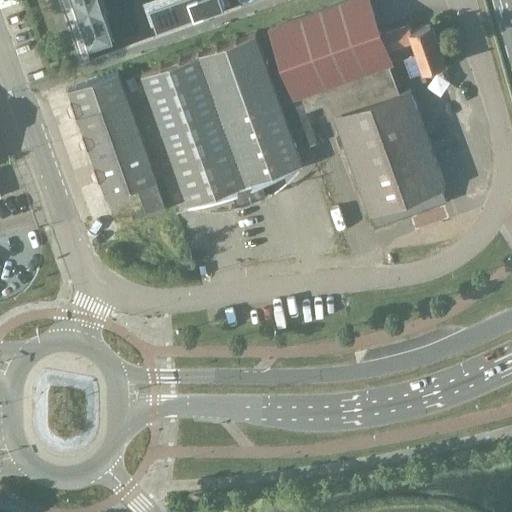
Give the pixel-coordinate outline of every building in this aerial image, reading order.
[(111,0),(69,0),(90,59),(128,46),(111,0)] [(216,0),(137,0),(133,2),(146,39),(221,13),(216,0)] [(343,0),(270,26),(295,97),(300,96),(302,102),(305,110),(323,104),(328,118),(335,115),(374,225),(445,200),(440,185),(444,184),(410,87),(398,91),(388,64),(392,63),(387,49),(381,34),(379,30),(368,0),(343,0)] [(409,24),(381,34),(387,49),(412,40),(417,54),(405,58),(412,75),(445,63),(431,24),(411,31),(409,24)] [(245,184),(258,179),(301,164),(254,32),(198,52),(245,184)] [(245,184),(198,52),(141,72),(188,204),(231,189),(245,184)] [(117,70),(68,87),(78,114),(107,197),(137,187),(146,212),(162,206),(153,181),(156,180),(127,97),(117,70)] [(258,179),(245,184),(231,189),(236,204),(264,195),(258,179)]
